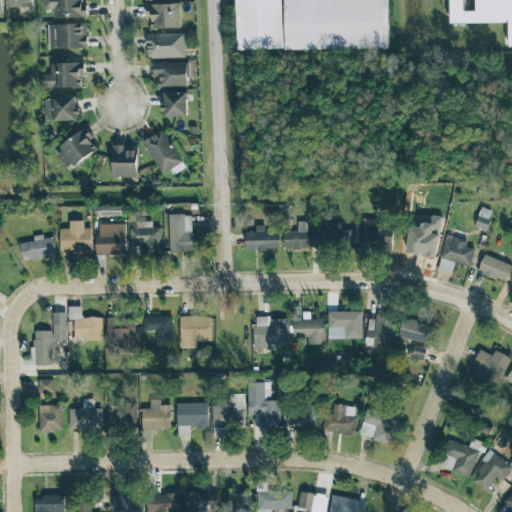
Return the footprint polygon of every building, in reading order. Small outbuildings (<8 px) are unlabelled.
[(32,9),(31,0),(7,0),(8,9),(32,9)] [(81,0),(42,0),(43,9),(53,9),(53,18),(87,17),(86,7),(84,7),(84,3),(82,3),(81,0)] [(235,0),(237,50),(283,48),(281,0),(235,0)] [(284,0),(285,50),(389,48),(388,0),(284,0)] [(511,0),(449,0),(450,23),(508,23),(508,46),(511,46),(511,0)] [(180,28),(179,3),(145,4),(146,18),(150,18),(151,29),(180,28)] [(87,48),(86,23),(47,24),(48,49),(87,48)] [(184,33),(146,34),(147,58),(185,57),(184,33)] [(43,74),(43,88),(83,87),(82,62),(50,63),(50,74),(43,74)] [(186,62),(153,63),(154,77),(158,77),(158,87),(187,86),(186,62)] [(186,92),(162,93),(163,115),(187,115),(186,92)] [(44,98),(45,121),(78,120),(78,97),(44,98)] [(54,151),(67,170),(97,149),(90,139),(93,137),(86,128),(54,151)] [(185,167),(164,129),(142,141),(161,175),(172,168),(175,173),(185,167)] [(137,177),(137,145),(112,145),(112,177),(137,177)] [(486,230),(492,211),(480,207),(474,226),(486,230)] [(191,214),(168,215),(169,252),(192,252),(191,214)] [(392,247),(393,221),(362,220),(362,246),(392,247)] [(131,245),(143,245),(143,254),(161,254),(161,227),(151,227),(151,222),(131,221),(131,245)] [(317,231),(307,231),(307,221),(297,222),(298,231),(283,231),(284,249),(317,248),(317,231)] [(125,223),(96,224),(97,255),(126,255),(125,223)] [(342,229),(342,223),(325,223),(326,243),(353,243),(352,229),(342,229)] [(245,250),(278,250),(278,232),(265,232),(265,225),(254,225),(254,231),(245,232),(245,250)] [(91,228),(59,229),(60,254),(91,253),(91,228)] [(20,243),(23,261),(56,255),(53,237),(43,239),(42,234),(33,236),(34,241),(20,243)] [(450,274),(454,262),(470,266),(474,249),(465,246),(467,240),(446,235),(436,271),(450,274)] [(511,265),(511,264),(483,255),(477,272),(507,282),(511,265)] [(362,338),(361,311),(327,312),(328,339),(362,338)] [(66,339),(66,313),(52,313),(53,340),(66,339)] [(394,315),(367,314),(366,343),(393,344),(394,315)] [(171,316),(148,317),(148,341),(172,340),(171,316)] [(180,316),(180,347),(196,347),(195,341),(211,341),(211,316),(180,316)] [(108,353),(136,352),(135,317),(107,318),(108,353)] [(255,350),(274,349),(274,344),(288,344),(288,317),(254,318),(255,350)] [(74,318),(74,337),(82,337),(83,341),(102,340),(102,318),(74,318)] [(433,325),(403,318),(398,336),(428,344),(433,325)] [(292,320),(293,337),(307,337),(307,345),(324,344),(324,319),(292,320)] [(35,365),(53,365),(52,330),(34,331),(35,365)] [(409,358),(425,360),(426,347),(411,345),(409,358)] [(511,358),(496,351),(494,356),(479,349),(470,368),(489,376),(500,382),(511,358)] [(38,379),(39,394),(54,393),(54,379),(38,379)] [(269,382),(247,383),(248,415),(261,414),(262,428),(280,427),(279,400),(270,400),(269,382)] [(245,426),(244,397),(212,397),(213,437),(225,437),(225,426),(245,426)] [(93,398),(82,399),(83,408),(69,409),(70,430),(101,429),(101,407),(93,408),(93,398)] [(141,409),(142,430),(171,429),(171,405),(159,405),(159,398),(149,399),(150,408),(141,409)] [(137,403),(118,402),(118,410),(106,410),(105,429),(136,430),(137,403)] [(177,403),(178,437),(189,436),(189,428),(209,428),(208,402),(177,403)] [(287,426),(315,427),(316,405),(287,404),(287,426)] [(324,414),(323,431),(355,434),(358,406),(333,404),(332,415),(324,414)] [(39,432),(63,432),(62,405),(39,405),(39,432)] [(359,435),(390,444),(398,417),(367,408),(359,435)] [(469,477),(482,442),(472,438),(468,446),(450,439),(440,466),(469,477)] [(511,466),(511,465),(490,450),(470,480),(485,491),(495,477),(502,481),(511,466)] [(292,509),(291,491),(257,492),(256,511),(270,511),(271,509),(292,509)] [(324,511),(327,495),(299,491),(297,509),(296,511),(324,511)] [(184,511),(216,510),(216,492),(184,492),(184,511)] [(223,493),(222,511),(251,511),(252,494),(223,493)] [(179,511),(179,494),(148,495),(147,511),(179,511)] [(63,511),(64,496),(35,496),(34,511),(63,511)] [(142,511),(142,502),(128,502),(128,496),(112,496),(112,511),(142,511)] [(363,511),(365,500),(331,496),(329,511),(363,511)] [(77,511),(90,511),(91,500),(77,500),(77,511)]
